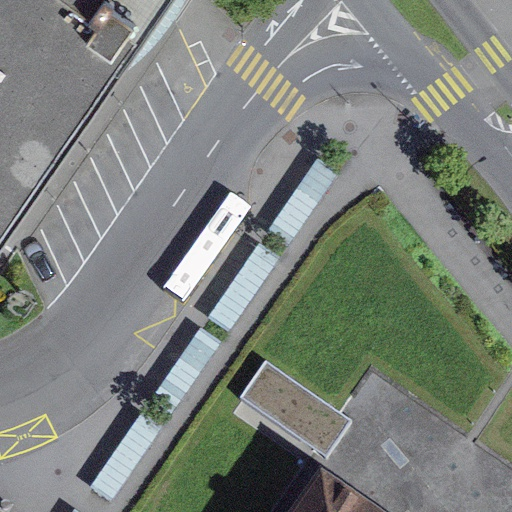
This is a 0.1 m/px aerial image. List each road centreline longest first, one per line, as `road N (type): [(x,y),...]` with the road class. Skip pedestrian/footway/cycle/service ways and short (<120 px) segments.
road 1 (residential): [(0,380),(67,345),(93,319),(263,79),(344,0)]
road 2 (secondary): [(414,0),(511,122)]
